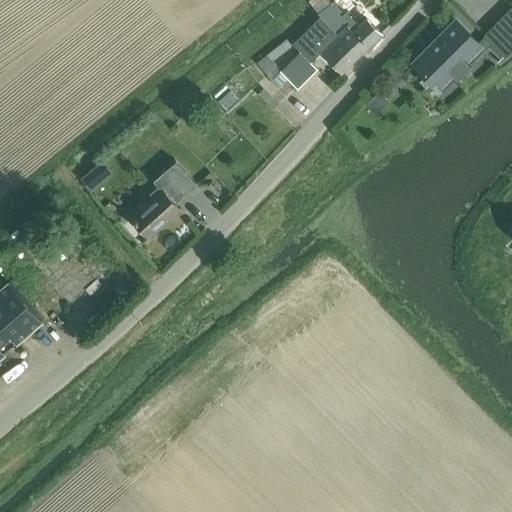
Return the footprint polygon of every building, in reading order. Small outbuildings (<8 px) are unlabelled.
[(300,52),(281,72),(298,89),(317,69),(310,62),(320,52),(341,73),(381,34),(381,33),(366,18),(355,28),(343,15),(344,14),(333,2),(332,3),(329,0),(321,0),(313,6),(318,13),(318,14),(320,16),(292,44),(300,52)] [(456,21),(414,63),(425,74),(431,80),(442,91),(491,42),(504,54),(497,61),(497,62),(511,47),(511,7),(478,42),(456,21)] [(285,40),(257,62),(271,78),(281,71),(273,60),(290,46),(285,40)] [(392,66),(383,75),(394,86),(403,77),(392,66)] [(230,91),(220,101),(226,108),(237,98),(230,91)] [(365,106),(376,117),(390,102),(379,91),(365,106)] [(181,209),(176,203),(198,183),(177,159),(154,179),(159,185),(148,194),(152,198),(129,218),(148,239),(181,209)] [(91,169),(80,178),(91,191),(102,181),(91,169)] [(0,356),(43,319),(10,281),(0,289),(0,356)]
